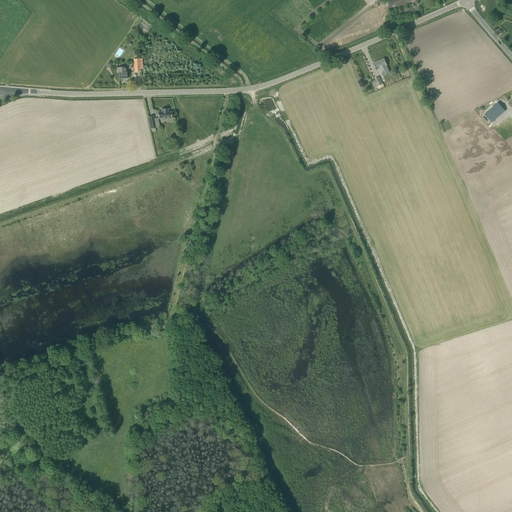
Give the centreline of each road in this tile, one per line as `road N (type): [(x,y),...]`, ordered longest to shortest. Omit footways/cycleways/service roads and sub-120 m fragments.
road 1 (unclassified): [(17,92),(89,97),(262,88),(468,0)]
road 2 (track): [(168,322),(216,138),(233,132),(243,90)]
road 3 (track): [(214,148),(0,225)]
